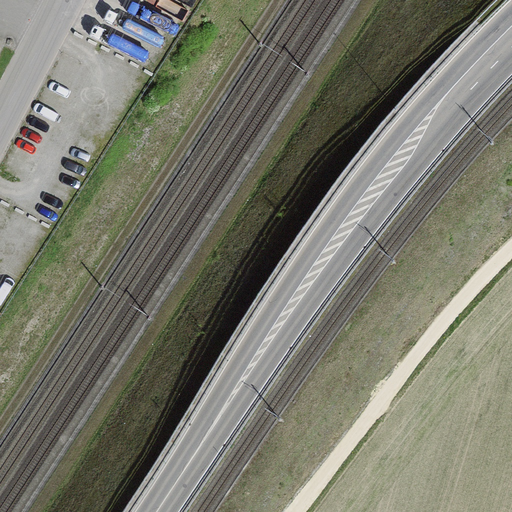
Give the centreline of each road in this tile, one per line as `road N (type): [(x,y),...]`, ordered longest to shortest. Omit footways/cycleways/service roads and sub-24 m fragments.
road 1 (primary): [(156,511),(377,190),(511,43)]
road 2 (track): [(277,0),(0,428)]
road 3 (track): [(511,249),(431,329),(298,511)]
road 4 (unclassified): [(68,0),(0,125)]
